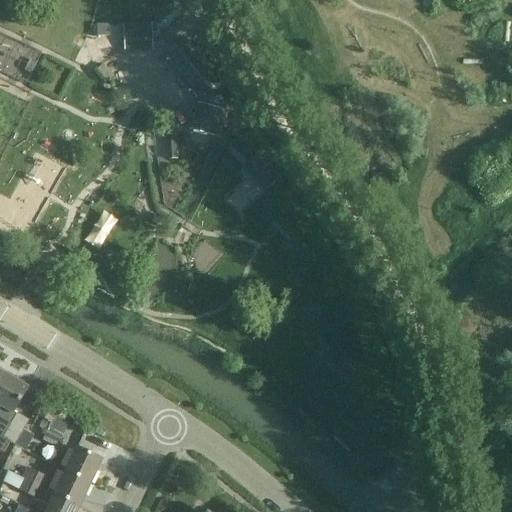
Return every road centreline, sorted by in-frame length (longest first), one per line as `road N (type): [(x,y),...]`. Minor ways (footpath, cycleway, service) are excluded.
road 1 (residential): [(169,424),(0,311)]
road 2 (residential): [(294,511),(169,424)]
